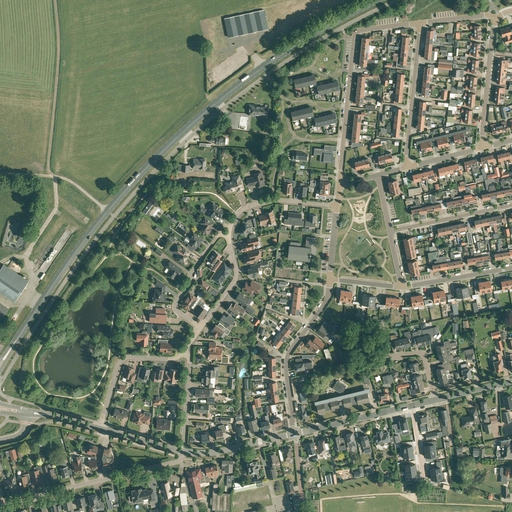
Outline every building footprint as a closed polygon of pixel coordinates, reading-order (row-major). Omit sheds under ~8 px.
[(264,10),(224,18),(228,37),(268,29),(264,10)] [(470,23),(466,23),(466,27),(470,27),(470,29),(474,29),(474,32),(480,32),(480,25),(474,26),(470,26),(470,23)] [(434,30),(435,28),(431,27),(431,30),(427,29),(426,36),(433,37),(433,30),(434,30)] [(505,44),(509,42),(505,28),(500,29),(502,37),(504,36),(505,38),(504,39),(505,44)] [(408,44),(409,37),(405,36),(405,34),(401,33),(401,36),(402,36),(402,40),(399,39),(399,43),(408,44)] [(362,37),(361,44),(368,45),(369,40),(372,40),(373,36),(369,36),(369,38),(362,37)] [(434,51),(431,50),(431,51),(425,50),(424,57),(428,57),(427,60),(433,61),(434,60),(435,51),(438,52),(438,51),(434,51)] [(406,57),(400,57),(397,57),(396,67),(404,67),(404,64),(406,64),(406,57)] [(499,59),(498,67),(504,68),(507,68),(507,65),(507,62),(507,60),(499,59)] [(433,75),(434,65),(433,64),(428,64),(428,67),(424,67),(423,74),(430,74),(433,75)] [(503,71),(504,68),(498,67),(497,75),(503,76),(506,76),(511,77),(511,75),(511,72),(506,72),(506,71),(503,71)] [(365,82),(365,78),(368,78),(369,76),(372,76),(372,77),(382,78),(383,74),(373,72),(372,75),(369,75),(362,74),(361,76),(358,75),(357,81),(365,82)] [(307,76),(309,84),(316,82),(314,74),(307,76)] [(429,78),(430,74),(423,74),(423,80),(429,81),(436,82),(436,79),(429,78)] [(503,79),(503,76),(497,75),(496,83),(505,84),(506,79),(503,79)] [(303,86),(309,84),(307,76),(301,77),(303,86)] [(300,86),(303,86),(301,77),(294,79),(296,88),(300,87),(300,86)] [(333,90),(340,89),(338,80),(331,82),(333,90)] [(364,83),(365,82),(357,81),(357,88),(364,89),(364,86),(370,86),(373,87),(373,84),(372,84),(372,83),(367,83),(364,83)] [(326,92),(333,90),(331,82),(324,84),(326,92)] [(319,94),(326,92),(324,84),(317,85),(319,94)] [(495,95),(501,95),(501,93),(504,93),(505,88),(496,87),(495,95)] [(364,90),(364,89),(357,88),(356,96),(363,96),(364,92),(366,92),(367,90),(364,90)] [(401,101),(402,94),(396,94),(395,101),(394,101),(393,103),(397,103),(397,101),(401,101)] [(501,99),(501,95),(495,95),(494,103),(503,104),(504,99),(501,99)] [(249,105),(248,115),(262,116),(267,116),(267,112),(264,112),(264,107),(259,107),(259,106),(259,107),(257,106),(257,105),(249,105)] [(307,116),(314,115),(312,106),(305,108),(307,116)] [(300,118),(307,116),(305,108),(298,109),(300,118)] [(293,120),(300,118),(298,109),(291,111),(293,120)] [(365,116),(365,113),(361,112),(361,114),(354,113),(354,120),(360,121),(361,116),(365,116)] [(330,123),(337,121),(335,113),(328,114),(330,123)] [(323,124),(330,123),(328,114),(321,116),(323,124)] [(424,119),(424,116),(418,115),(417,122),(424,123),(427,123),(430,123),(431,120),(424,119)] [(316,126),(323,124),(321,116),(314,117),(316,126)] [(499,126),(500,132),(508,130),(506,121),(501,122),(502,125),(499,126)] [(500,132),(499,126),(496,127),(495,124),(490,125),(493,134),(500,132)] [(398,137),(399,129),(393,129),(390,129),(386,128),(386,131),(389,132),(393,132),(392,136),(398,137)] [(457,131),(460,143),(465,141),(464,136),(467,135),(466,129),(457,131)] [(457,131),(449,133),(451,140),(454,139),(455,144),(460,143),(457,131)] [(449,133),(441,135),(444,147),(449,145),(447,140),(451,140),(449,133)] [(444,147),(441,135),(432,137),(434,144),(437,143),(438,148),(444,147)] [(225,145),(225,138),(211,136),(209,137),(209,140),(211,142),(216,142),(216,144),(225,145)] [(432,137),(424,139),(427,151),(432,150),(431,145),(434,144),(432,137)] [(427,151),(424,139),(416,142),(417,148),(421,147),(422,152),(427,151)] [(323,162),(332,163),(333,154),(331,153),(331,149),(314,148),(314,154),(323,155),(323,162)] [(293,153),(292,160),(295,160),(296,159),(300,159),(299,161),(307,161),(307,154),(303,154),(303,152),(296,151),(296,154),(293,153)] [(391,152),(384,154),(386,162),(393,160),(391,152)] [(511,162),(511,158),(509,152),(503,153),(505,159),(508,158),(509,162),(511,162)] [(379,164),(386,162),(384,154),(377,156),(379,164)] [(495,164),(494,160),(493,155),(486,156),(488,162),(491,161),(492,165),(495,164)] [(361,160),(363,168),(370,166),(368,158),(361,160)] [(476,158),(470,160),(471,166),(472,171),(479,170),(478,165),(476,158)] [(204,169),(205,159),(200,159),(194,159),(193,168),(200,169),(204,169)] [(363,168),(361,160),(354,162),(356,170),(363,168)] [(460,170),(458,164),(458,163),(455,164),(455,165),(451,166),(453,172),(458,171),(459,174),(462,173),(461,170),(460,170)] [(448,166),(444,167),(446,174),(451,172),(452,175),(453,179),(455,179),(453,172),(451,166),(451,165),(448,166)] [(446,174),(444,167),(442,168),(438,169),(439,175),(445,174),(445,177),(446,181),(448,180),(447,177),(446,174)] [(504,172),(503,169),(499,170),(501,177),(509,175),(508,171),(504,172)] [(426,172),(427,178),(433,177),(434,180),(437,179),(436,176),(434,176),(433,170),(426,172)] [(264,184),(261,172),(253,174),(253,177),(246,179),(248,186),(255,184),(256,186),(264,184)] [(427,178),(426,172),(419,174),(421,180),(426,179),(427,182),(426,182),(427,186),(429,185),(428,181),(428,178),(427,178)] [(422,183),(421,180),(419,174),(412,175),(414,182),(419,180),(420,183),(419,184),(420,187),(423,187),(422,183)] [(240,180),(239,175),(232,176),(234,181),(225,183),(226,187),(225,187),(224,187),(224,188),(224,189),(223,189),(223,190),(224,190),(224,191),(225,191),(225,192),(226,192),(228,192),(237,190),(237,191),(244,190),(241,179),(240,180)] [(327,179),(328,176),(321,175),(320,181),(319,187),(329,188),(329,187),(330,186),(330,184),(330,183),(330,182),(324,181),(324,179),(327,179)] [(294,186),(295,181),(291,180),(291,183),(284,183),(283,193),(290,193),(291,186),(294,186)] [(397,180),(388,182),(389,184),(388,185),(389,187),(390,188),(398,186),(397,180)] [(305,195),(306,186),(303,186),(303,183),(297,182),(296,190),(299,191),(299,194),(305,195)] [(476,196),(472,196),(470,185),(466,186),(466,188),(465,188),(465,191),(467,191),(468,191),(469,194),(468,194),(469,203),(477,201),(476,196)] [(497,197),(496,191),(495,185),(489,186),(489,187),(490,190),(488,190),(489,193),(490,198),(497,197)] [(390,189),(389,189),(390,192),(391,194),(399,193),(398,186),(390,188),(390,189)] [(503,187),(504,190),(505,195),(511,193),(511,192),(511,188),(507,189),(507,186),(504,187),(503,187)] [(329,190),(329,188),(319,187),(319,190),(316,190),(315,198),(325,199),(326,194),(328,195),(329,194),(330,193),(330,191),(329,190)] [(460,196),(462,204),(469,203),(468,194),(469,194),(468,191),(467,191),(465,191),(466,194),(463,195),(460,196)] [(432,202),(433,205),(434,210),(442,209),(442,208),(441,203),(437,204),(436,201),(435,193),(432,194),(431,194),(431,196),(430,196),(430,199),(432,198),(432,199),(433,199),(434,202),(432,202)] [(455,206),(462,204),(460,196),(454,197),(453,198),(453,200),(454,200),(455,206)] [(427,212),(426,207),(422,208),(421,204),(420,204),(419,198),(418,198),(416,199),(415,199),(416,202),(417,202),(419,202),(419,205),(418,205),(418,208),(420,214),(427,212)] [(410,206),(411,210),(412,215),(420,214),(418,208),(418,205),(419,205),(419,202),(417,202),(416,202),(415,199),(414,199),(415,202),(416,205),(410,206)] [(154,203),(151,200),(143,211),(146,214),(154,203)] [(220,217),(224,211),(214,204),(209,210),(210,210),(207,214),(212,218),(214,214),(215,214),(220,217)] [(203,214),(206,209),(201,206),(197,210),(203,214)] [(275,221),(272,211),(265,213),(266,215),(263,216),(263,215),(259,216),(261,224),(267,222),(268,223),(275,221)] [(294,225),(295,213),(288,212),(288,219),(284,218),(284,224),(294,225)] [(295,213),(294,225),(304,226),(304,220),(301,220),(301,214),(295,213)] [(309,215),(309,221),(305,221),(305,226),(315,227),(316,215),(309,215)] [(206,235),(211,229),(209,228),(213,223),(204,216),(200,223),(203,225),(199,230),(206,235)] [(497,230),(496,222),(496,223),(494,216),(487,218),(489,224),(493,223),(494,230),(497,230)] [(256,226),(254,218),(251,218),(252,223),(249,224),(249,225),(244,222),(238,232),(245,236),(251,227),(253,226),(253,227),(256,226)] [(475,227),(482,225),(481,219),(474,221),(475,224),(472,225),(473,229),(476,228),(475,227)] [(459,230),(458,231),(459,233),(466,231),(466,230),(468,230),(467,226),(465,226),(464,223),(457,224),(459,230)] [(438,235),(445,233),(444,227),(437,229),(438,232),(435,233),(436,236),(439,236),(438,235)] [(188,243),(188,244),(194,248),(195,248),(198,245),(199,246),(203,240),(193,233),(190,238),(191,239),(188,243)] [(243,251),(254,248),(253,244),(259,243),(257,237),(247,239),(248,242),(241,244),(243,251)] [(315,256),(317,238),(307,237),(306,244),(304,244),(303,247),(301,247),(301,243),(290,241),(290,245),(289,245),(288,258),(309,260),(310,256),(315,256)] [(405,245),(413,243),(412,237),(403,238),(405,245)] [(182,249),(177,245),(172,251),(177,255),(175,258),(183,263),(183,264),(184,264),(185,264),(186,264),(186,263),(187,263),(187,262),(187,261),(187,260),(186,260),(186,259),(185,259),(188,256),(187,255),(189,252),(183,247),(182,249)] [(502,253),(501,247),(499,247),(499,246),(498,246),(499,253),(494,254),(495,259),(503,258),(502,253)] [(510,257),(508,248),(508,247),(505,247),(506,252),(502,253),(503,258),(510,257)] [(160,256),(163,252),(157,248),(154,252),(160,256)] [(244,258),(244,259),(244,260),(245,261),(246,264),(257,261),(256,258),(260,257),(258,250),(252,251),(247,253),(248,256),(244,257),(244,258)] [(215,251),(208,260),(213,264),(210,267),(214,271),(218,266),(221,262),(218,260),(221,256),(215,251)] [(428,259),(436,258),(435,255),(437,255),(436,251),(427,253),(428,259)] [(482,256),(483,262),(490,260),(489,255),(490,255),(490,251),(486,252),(487,255),(482,256)] [(474,254),(473,254),(474,254),(474,258),(475,263),(483,262),(482,256),(481,252),(474,254)] [(448,268),(447,263),(446,257),(444,256),(440,257),(439,258),(440,264),(441,269),(448,268)] [(454,261),(455,267),(463,265),(462,263),(464,263),(464,258),(462,258),(461,256),(454,257),(454,258),(454,261)] [(440,264),(439,258),(437,258),(437,257),(436,258),(437,264),(432,265),(433,271),(441,269),(440,264)] [(409,268),(418,266),(416,260),(408,262),(409,268)] [(178,275),(182,270),(170,261),(166,267),(170,270),(167,274),(174,279),(177,275),(178,275)] [(231,268),(224,263),(221,267),(220,266),(217,272),(218,272),(213,279),(219,284),(224,277),(225,278),(229,273),(228,272),(231,268)] [(260,276),(258,270),(261,269),(259,263),(252,265),(253,268),(247,269),(249,276),(253,275),(254,278),(260,276)] [(0,290),(15,301),(28,282),(3,265),(0,269),(0,290)] [(418,266),(409,268),(411,274),(419,273),(418,266)] [(164,290),(165,285),(156,279),(153,283),(160,287),(159,290),(155,289),(154,294),(153,294),(152,300),(163,301),(164,290)] [(206,290),(210,285),(202,279),(198,284),(206,290)] [(246,282),(242,288),(250,293),(252,290),(256,293),(261,286),(254,282),(251,280),(249,284),(246,282)] [(301,293),(301,286),(295,286),(295,284),(291,284),(291,287),(294,287),(294,293),(301,293)] [(239,292),(235,298),(244,305),(246,302),(249,304),(252,300),(249,297),(248,298),(239,292)] [(196,298),(190,293),(182,304),(188,309),(192,304),(195,306),(200,299),(197,297),(196,298)] [(200,318),(206,310),(204,308),(205,306),(203,305),(205,303),(200,300),(196,306),(199,308),(195,314),(200,318)] [(0,318),(2,319),(9,309),(0,303),(0,318)] [(231,304),(227,309),(232,313),(232,314),(235,316),(238,313),(241,315),(245,309),(239,305),(236,303),(234,305),(231,304)] [(164,314),(165,309),(156,308),(156,309),(155,310),(155,313),(150,313),(149,322),(166,323),(166,314),(164,314)] [(228,318),(223,314),(219,320),(227,326),(230,323),(231,324),(235,319),(230,315),(228,318)] [(291,331),(295,325),(290,321),(285,326),(291,331)] [(279,330),(280,328),(272,322),(271,324),(275,328),(279,330)] [(151,332),(152,324),(145,323),(145,327),(148,327),(147,331),(146,331),(143,331),(142,332),(142,333),(137,333),(136,340),(141,340),(140,345),(144,345),(145,344),(147,344),(148,334),(150,334),(150,332),(151,332)] [(216,338),(217,335),(220,337),(223,332),(227,335),(230,331),(219,323),(217,326),(216,325),(211,331),(213,332),(211,335),(215,338),(216,338)] [(319,327),(316,330),(317,331),(316,332),(323,337),(327,340),(331,334),(335,329),(332,327),(329,325),(327,328),(323,325),(322,324),(319,328),(319,327)] [(170,329),(170,326),(157,325),(157,332),(162,332),(162,336),(172,337),(173,329),(170,329)] [(287,336),(291,331),(285,326),(282,330),(280,329),(279,330),(280,331),(281,332),(287,336)] [(432,342),(430,335),(433,334),(431,328),(425,329),(427,335),(423,336),(425,344),(432,342)] [(413,338),(416,338),(418,345),(425,344),(423,336),(421,329),(417,330),(418,331),(412,332),(413,338)] [(283,342),(287,336),(281,332),(280,331),(276,336),(283,342)] [(410,346),(408,338),(411,337),(410,331),(404,333),(405,338),(401,339),(403,347),(410,346)] [(403,347),(401,339),(397,340),(396,334),(390,336),(392,342),(395,341),(396,349),(403,347)] [(278,347),(283,342),(276,336),(273,340),(274,341),(271,339),(269,342),(272,344),(272,343),(278,347)] [(324,344),(315,337),(313,340),(310,338),(309,340),(308,340),(306,342),(306,343),(305,344),(315,352),(318,348),(320,349),(324,344)] [(171,352),(172,343),(165,343),(165,340),(158,339),(158,349),(160,349),(160,351),(164,351),(165,352),(167,352),(168,351),(171,352)] [(443,342),(444,345),(436,347),(438,354),(449,351),(451,350),(451,347),(457,345),(456,342),(450,343),(449,341),(443,342)] [(440,361),(448,359),(449,361),(454,360),(452,354),(450,355),(449,351),(438,354),(438,355),(437,356),(438,359),(439,359),(440,361)] [(502,364),(501,360),(502,360),(500,353),(495,354),(495,355),(491,356),(493,363),(494,363),(496,371),(497,372),(499,371),(499,370),(502,369),(501,364),(502,364)] [(302,362),(301,358),(295,359),(296,363),(294,363),(296,371),(304,369),(304,367),(306,366),(306,368),(312,367),(312,361),(303,362),(302,362)] [(409,364),(409,361),(403,362),(404,368),(410,367),(411,371),(419,369),(417,362),(409,364)] [(438,376),(446,374),(445,370),(451,369),(449,363),(444,365),(444,368),(436,369),(438,376)] [(468,363),(461,364),(464,379),(465,378),(465,379),(467,379),(468,378),(471,377),(469,368),(469,369),(468,363)] [(133,383),(135,376),(132,375),(134,368),(126,366),(123,377),(128,378),(127,381),(133,383)] [(206,369),(206,376),(210,377),(214,377),(215,377),(218,377),(219,370),(219,367),(213,367),(210,366),(209,369),(206,369)] [(149,368),(145,367),(144,368),(143,367),(142,372),(139,371),(137,380),(141,381),(142,377),(148,379),(150,369),(148,369),(149,368)] [(162,379),(164,369),(156,368),(155,375),(152,375),(151,380),(156,381),(157,378),(162,379)] [(176,378),(177,370),(170,369),(170,371),(166,371),(164,383),(166,383),(168,382),(175,383),(176,382),(177,381),(177,379),(176,378)] [(393,381),(391,374),(382,376),(384,384),(393,381)] [(410,384),(422,382),(420,375),(413,377),(412,374),(406,375),(407,381),(409,380),(410,384)] [(446,374),(438,376),(438,378),(437,379),(438,382),(439,382),(440,383),(447,381),(448,384),(454,383),(453,377),(450,378),(449,374),(446,374)] [(201,376),(201,383),(205,383),(207,384),(207,386),(207,387),(213,387),(214,384),(214,377),(210,377),(206,376),(201,376)] [(337,380),(332,388),(335,390),(338,392),(341,394),(346,385),(337,380)] [(422,382),(410,384),(411,388),(409,389),(411,394),(417,393),(416,391),(424,389),(422,382)] [(388,392),(387,388),(382,389),(383,393),(378,394),(380,402),(389,400),(388,392)] [(194,392),(194,395),(195,396),(196,396),(196,397),(199,397),(199,396),(209,397),(213,397),(213,393),(213,390),(209,390),(196,389),(195,391),(194,392)] [(367,392),(316,404),(319,413),(326,411),(325,409),(332,408),(332,410),(339,408),(339,407),(344,406),(345,407),(351,405),(351,403),(357,402),(358,404),(369,401),(367,392)] [(278,394),(271,395),(271,399),(268,399),(269,403),(272,402),(279,401),(278,394)] [(503,397),(506,408),(511,406),(511,396),(511,397),(511,395),(503,397)] [(309,402),(307,396),(305,396),(300,398),(302,404),(305,403),(305,405),(307,404),(307,402),(309,402)] [(486,412),(486,410),(488,409),(487,400),(479,402),(481,411),(482,410),(482,413),(483,419),(484,422),(490,421),(489,417),(488,417),(487,412),(486,412)] [(304,411),(303,405),(299,406),(300,412),(299,412),(300,420),(303,419),(303,420),(307,419),(306,414),(307,413),(307,411),(306,411),(305,410),(304,411)] [(128,411),(119,409),(119,410),(115,409),(113,416),(117,418),(118,416),(123,418),(123,416),(126,417),(128,411)] [(443,435),(448,435),(447,428),(448,428),(447,424),(448,424),(447,418),(449,418),(447,409),(440,411),(442,419),(441,419),(443,425),(442,425),(443,428),(442,428),(443,435)] [(463,425),(479,422),(476,409),(469,410),(470,416),(462,418),(463,425)] [(273,412),(275,417),(274,418),(273,419),(275,425),(282,424),(281,420),(283,420),(281,413),(277,414),(277,411),(274,411),(274,412),(273,412)] [(144,415),(144,414),(136,412),(135,414),(134,414),(132,419),(134,419),(133,422),(141,424),(142,422),(148,424),(150,417),(144,415)] [(502,413),(504,423),(511,421),(509,412),(502,413)] [(428,422),(428,418),(429,417),(428,414),(427,414),(418,416),(420,424),(421,432),(426,431),(426,432),(431,431),(429,422),(428,422)] [(268,420),(267,415),(263,416),(264,421),(261,422),(262,429),(270,427),(268,420)] [(169,430),(170,420),(157,419),(157,429),(169,430)] [(245,430),(243,425),(242,419),(236,421),(236,422),(233,423),(235,427),(237,427),(239,434),(245,433),(245,432),(246,432),(246,430),(245,430)] [(258,426),(256,419),(250,420),(247,420),(248,425),(249,425),(251,431),(257,430),(257,426),(258,426)] [(400,426),(394,427),(394,428),(396,433),(401,432),(409,430),(406,419),(403,419),(400,419),(400,420),(399,420),(400,423),(400,426)] [(486,433),(493,432),(491,423),(484,425),(486,433)] [(224,438),(223,431),(226,431),(224,424),(218,426),(219,429),(215,430),(211,431),(212,436),(216,435),(217,439),(224,438)] [(208,436),(207,431),(198,433),(199,438),(201,438),(202,443),(210,441),(209,436),(208,436)] [(382,434),(382,431),(376,432),(377,435),(374,436),(376,445),(380,444),(381,445),(382,445),(383,445),(384,444),(384,443),(390,441),(391,444),(394,443),(393,436),(389,437),(388,432),(382,434)] [(427,439),(438,437),(437,431),(425,434),(427,439)] [(353,432),(348,433),(346,433),(346,434),(345,434),(349,448),(356,446),(353,432)] [(369,444),(366,435),(360,436),(362,445),(364,445),(366,453),(371,451),(369,444)] [(340,439),(339,436),(331,438),(333,446),(338,445),(339,450),(345,449),(344,443),(342,438),(340,439)] [(318,454),(326,452),(329,451),(329,449),(327,438),(318,440),(319,444),(317,447),(318,454)] [(511,450),(511,449),(511,443),(510,444),(511,438),(506,439),(499,441),(498,443),(498,445),(501,445),(501,450),(511,450)] [(430,445),(424,445),(425,451),(436,449),(435,444),(436,444),(436,440),(430,441),(430,445)] [(314,446),(313,442),(306,443),(303,444),(304,448),(307,447),(309,453),(308,453),(309,456),(312,456),(313,460),(313,462),(318,461),(318,458),(317,454),(315,454),(315,452),(316,452),(315,448),(317,448),(316,445),(314,446)] [(96,446),(96,445),(94,444),(93,445),(91,445),(90,448),(88,447),(87,453),(92,454),(92,453),(96,454),(95,456),(99,456),(101,449),(97,448),(98,447),(96,446)] [(284,460),(293,458),(290,447),(282,449),(283,453),(279,454),(281,460),(284,460)] [(456,449),(457,457),(468,455),(468,453),(462,454),(462,447),(458,448),(456,449)] [(11,460),(17,459),(15,448),(9,450),(11,460)] [(99,456),(113,457),(113,456),(113,455),(113,454),(113,453),(112,453),(112,452),(111,452),(111,451),(110,451),(109,451),(109,450),(109,449),(107,448),(107,449),(104,448),(104,450),(101,449),(99,456)] [(436,449),(425,451),(426,457),(432,456),(432,459),(439,458),(438,454),(437,455),(436,449)] [(511,457),(511,450),(501,450),(501,456),(497,456),(497,459),(502,459),(502,456),(511,457)] [(275,456),(274,453),(267,455),(270,467),(270,466),(271,469),(267,470),(269,479),(277,477),(275,468),(274,468),(273,466),(276,465),(275,461),(279,460),(278,456),(275,456)] [(80,457),(80,456),(74,457),(75,462),(72,463),(73,467),(74,467),(75,471),(78,471),(78,472),(80,471),(80,470),(83,470),(82,468),(86,468),(84,459),(83,456),(80,457)] [(99,456),(95,456),(91,456),(92,460),(89,461),(90,468),(93,467),(93,468),(95,468),(95,467),(97,466),(97,465),(100,464),(99,456)] [(113,457),(99,456),(100,464),(104,463),(104,465),(106,464),(106,465),(109,465),(108,463),(109,463),(110,463),(110,462),(111,462),(111,461),(112,461),(112,460),(113,460),(113,459),(113,458),(113,457)] [(59,457),(56,458),(56,460),(57,460),(60,472),(61,471),(62,476),(63,476),(65,475),(66,476),(68,476),(68,475),(69,475),(69,474),(68,470),(67,466),(64,467),(62,459),(60,460),(59,457)] [(232,471),(233,460),(222,460),(222,465),(222,468),(225,468),(225,471),(232,471)] [(252,462),(251,461),(248,461),(248,463),(250,473),(256,472),(257,478),(254,479),(255,482),(262,481),(261,477),(260,471),(261,471),(260,467),(260,464),(257,465),(256,461),(252,462)] [(437,468),(430,468),(431,474),(444,472),(442,472),(440,461),(436,462),(437,468)] [(49,469),(48,464),(42,466),(43,472),(47,471),(49,479),(56,477),(54,468),(49,469)] [(33,483),(41,481),(40,474),(43,473),(41,465),(34,467),(35,470),(31,471),(33,483)] [(218,473),(217,465),(202,468),(202,469),(202,471),(201,471),(201,469),(188,472),(188,471),(187,472),(193,498),(202,496),(199,482),(206,481),(206,482),(210,481),(209,477),(217,476),(216,473),(218,473)] [(501,466),(500,475),(502,475),(501,483),(506,483),(506,480),(510,481),(510,475),(511,467),(505,467),(501,466)] [(444,472),(431,474),(432,480),(438,479),(439,482),(445,481),(444,472)] [(20,487),(28,485),(27,481),(30,480),(29,473),(22,475),(21,476),(21,477),(18,477),(20,487)] [(235,480),(235,475),(231,475),(231,476),(227,475),(227,484),(226,487),(231,487),(231,484),(231,480),(235,480)] [(4,481),(4,482),(3,483),(4,485),(5,486),(7,492),(17,489),(14,476),(9,477),(9,480),(4,481)] [(288,494),(295,492),(292,480),(286,482),(288,494)] [(170,488),(168,482),(161,483),(162,488),(161,488),(162,492),(163,492),(165,497),(166,497),(166,498),(170,497),(170,496),(171,496),(171,492),(172,492),(172,493),(178,494),(179,487),(173,486),(173,488),(170,488)] [(217,493),(218,484),(214,483),(214,485),(213,485),(213,498),(210,498),(210,504),(212,504),(212,510),(215,510),(214,511),(229,511),(230,510),(230,493),(217,493)] [(182,507),(187,506),(188,506),(185,486),(181,486),(180,493),(182,507)] [(133,495),(129,496),(130,501),(134,500),(134,501),(142,499),(143,499),(142,498),(148,497),(149,501),(155,500),(155,499),(154,499),(154,497),(155,497),(153,490),(147,491),(147,489),(141,490),(141,488),(139,488),(137,489),(136,489),(136,490),(132,490),(133,495)] [(105,492),(108,509),(112,508),(111,499),(116,498),(116,501),(120,500),(118,492),(114,493),(113,490),(113,489),(108,491),(105,492)] [(97,508),(104,506),(102,497),(97,498),(96,494),(89,496),(92,507),(96,506),(97,508)] [(84,510),(83,506),(86,505),(84,497),(77,498),(79,506),(80,510),(76,511),(80,511),(84,510)] [(76,511),(74,511),(73,507),(72,507),(71,500),(63,502),(65,509),(68,509),(69,511),(76,511)] [(58,509),(57,503),(50,504),(51,511),(61,511),(61,509),(58,509)]
